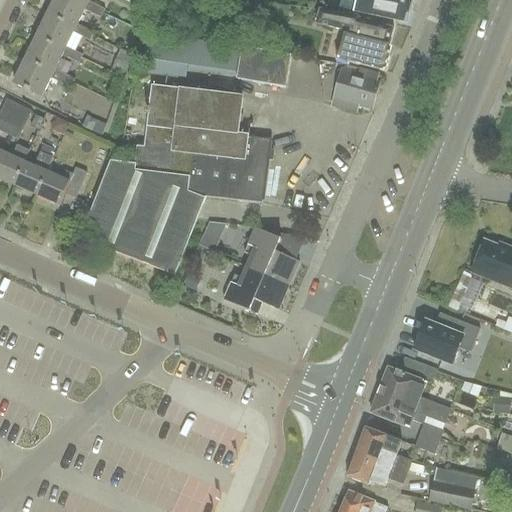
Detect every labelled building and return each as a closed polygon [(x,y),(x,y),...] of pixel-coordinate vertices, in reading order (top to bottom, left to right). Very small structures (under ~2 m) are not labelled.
[(73,0),(58,0),(50,17),(77,30),(79,25),(87,11),(102,19),(106,10),(91,3),(89,7),(73,0)] [(408,24),(413,0),(357,0),(354,12),(396,21),(408,24)] [(389,53),(394,30),(361,21),(360,18),(321,11),(317,25),(346,33),(339,61),(386,72),(390,58),(389,53)] [(77,30),(50,17),(38,40),(66,53),(68,48),(75,34),(91,41),(95,34),(79,25),(77,30)] [(153,34),(147,74),(160,76),(166,36),(153,34)] [(180,38),(166,36),(160,76),(173,78),(180,38)] [(193,40),(180,38),(173,78),(187,80),(189,65),(193,40)] [(38,40),(27,63),(54,76),(57,71),(64,57),(79,65),(84,56),(68,48),(66,53),(38,40)] [(204,42),(193,40),(189,65),(200,67),(204,42)] [(215,43),(204,42),(200,67),(211,68),(215,43)] [(226,45),(215,43),(211,68),(222,70),(226,45)] [(222,70),(221,74),(236,76),(240,47),(226,45),(222,70)] [(288,87),(293,55),(243,48),(238,79),(288,87)] [(54,76),(27,63),(16,86),(43,99),(53,79),(68,87),(73,79),(57,71),(54,76)] [(372,113),(380,84),(376,83),(378,75),(360,70),(359,75),(342,70),(332,108),(357,115),(358,109),(372,113)] [(207,198),(263,204),(271,142),(238,138),(242,99),(153,88),(146,149),(139,148),(137,166),(113,163),(90,221),(94,223),(103,243),(101,247),(177,276),(199,219),(207,198)] [(3,110),(28,122),(33,112),(8,100),(3,110)] [(0,119),(24,131),(28,122),(3,110),(0,116),(0,119)] [(108,126),(88,117),(84,127),(103,136),(108,126)] [(0,130),(19,140),(24,131),(0,119),(0,130)] [(4,153),(0,161),(0,180),(16,187),(26,163),(25,162),(30,150),(18,145),(13,157),(4,153)] [(16,187),(39,197),(49,173),(48,172),(54,159),(41,153),(35,167),(26,163),(16,187)] [(49,173),(39,197),(61,207),(67,195),(77,200),(88,174),(77,170),(72,183),(49,173)] [(252,258),(247,269),(290,287),(301,264),(278,253),(283,242),(257,230),(245,255),(252,258)] [(511,249),(500,245),(499,247),(485,242),(473,273),(511,288),(511,249)] [(290,287),(247,269),(242,280),(236,278),(225,303),(251,315),(257,301),(279,311),(290,287)] [(189,276),(185,286),(194,289),(198,280),(189,276)] [(428,322),(418,350),(445,360),(457,365),(463,348),(474,352),(483,328),(461,320),(456,332),(428,322)] [(417,410),(415,414),(445,425),(451,411),(420,400),(427,384),(388,370),(378,395),(417,410)] [(417,410),(378,395),(371,415),(409,429),(415,414),(417,410)] [(444,431),(425,425),(421,436),(440,443),(444,431)] [(365,430),(354,461),(375,468),(382,451),(397,457),(402,443),(365,430)] [(497,451),(511,455),(511,438),(502,435),(497,451)] [(421,436),(417,447),(436,454),(440,443),(421,436)] [(375,468),(354,461),(347,479),(369,487),(370,483),(385,489),(397,457),(382,451),(375,468)] [(431,502),(473,511),(480,478),(438,469),(431,502)] [(349,493),(341,511),(386,511),(388,510),(374,504),(375,503),(349,493)] [(443,511),(444,508),(418,502),(416,511),(443,511)]
